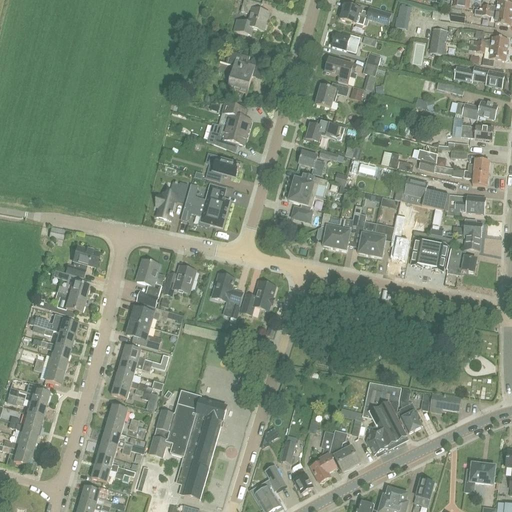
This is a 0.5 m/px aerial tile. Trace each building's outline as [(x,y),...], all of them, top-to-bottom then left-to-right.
[(264,33),(269,14),(260,11),(262,5),(244,0),(241,13),(251,16),(249,24),(237,21),(234,33),(251,37),(253,30),(264,33)] [(511,16),(511,5),(498,3),(497,8),(492,7),(491,8),(483,7),(482,12),(511,16)] [(355,26),(356,25),(363,27),(365,20),(371,22),(372,19),(388,23),(390,15),(369,9),(368,14),(359,11),(344,7),(340,21),(355,26)] [(406,7),(401,28),(412,31),(418,10),(406,7)] [(451,8),(450,14),(452,14),(459,15),(461,16),(462,9),(451,8)] [(482,12),(475,11),(475,16),(495,19),(495,25),(511,28),(511,18),(511,16),(482,12)] [(452,14),(450,14),(441,13),(440,21),(450,22),(458,23),(464,24),(465,16),(461,16),(459,15),(452,14)] [(444,58),(448,34),(434,31),(430,56),(444,58)] [(355,38),(342,35),(341,38),(336,36),(332,49),(346,53),(348,47),(352,48),(355,38)] [(507,52),(509,41),(493,38),(491,50),(507,52)] [(365,39),(363,45),(374,48),(376,42),(365,39)] [(508,61),(508,58),(506,56),(507,52),(491,50),(489,61),(483,60),(482,67),(493,68),(494,62),(505,63),(508,61)] [(259,65),(249,62),(250,58),(229,52),(226,65),(236,68),(232,82),(230,81),(228,88),(247,94),(252,78),(263,81),(268,63),(260,61),(259,65)] [(379,66),(381,58),(369,55),(367,63),(379,66)] [(480,60),(471,58),(470,65),(478,66),(480,60)] [(344,64),(329,60),(326,74),(340,78),(339,83),(348,86),(352,73),(355,74),(357,66),(344,63),(344,64)] [(375,78),(379,66),(367,63),(363,75),(375,78)] [(473,72),(456,69),(455,72),(454,73),(453,75),(454,77),(454,80),(472,84),(472,81),(476,82),(477,79),(487,81),(485,88),(501,91),(504,75),(474,69),(473,72)] [(347,99),(349,89),(333,85),(332,90),(321,87),(316,106),(331,110),(333,103),(335,104),(337,96),(347,99)] [(445,93),(447,87),(438,85),(437,91),(445,93)] [(464,91),(455,88),(453,92),(453,95),(462,98),(464,91)] [(383,97),(382,89),(375,90),(376,98),(383,97)] [(351,97),(361,100),(363,93),(353,90),(351,97)] [(427,111),(435,109),(434,101),(426,103),(427,111)] [(494,122),(498,107),(482,103),(480,109),(465,105),(461,118),(478,123),(479,118),(494,122)] [(210,111),(218,114),(220,107),(212,105),(210,111)] [(247,135),(251,122),(236,118),(238,110),(225,107),(223,114),(226,115),(225,120),(230,122),(228,129),(247,135)] [(345,130),(323,124),(318,123),(316,128),(310,126),(308,135),(306,134),(303,142),(311,144),(312,142),(319,144),(321,138),(342,144),(345,130)] [(477,129),(472,129),(472,128),(463,127),(462,134),(467,134),(466,140),(476,141),(493,143),(494,131),(477,129)] [(244,147),(247,135),(228,129),(226,137),(220,135),(219,139),(216,138),(213,146),(226,151),(229,143),(244,147)] [(370,133),(361,131),(359,140),(360,140),(361,140),(362,140),(363,140),(364,140),(365,139),(366,139),(367,139),(367,138),(368,137),(369,136),(369,135),(370,135),(370,134),(370,133)] [(452,153),(467,155),(468,153),(468,146),(455,144),(455,145),(448,144),(448,148),(439,147),(439,148),(438,151),(441,151),(452,153)] [(360,162),(362,151),(356,149),(353,161),(360,162)] [(303,152),(299,166),(313,170),(312,176),(322,179),(326,165),(316,162),(317,156),(303,152)] [(337,163),(339,157),(321,152),(319,158),(337,163)] [(452,153),(451,159),(466,162),(467,155),(452,153)] [(436,167),(437,164),(437,157),(423,154),(419,171),(434,175),(434,174),(452,177),(453,170),(436,167)] [(399,156),(392,155),(389,169),(412,174),(414,166),(399,163),(398,163),(399,156)] [(222,177),(236,180),(239,172),(239,173),(240,171),(239,170),(241,165),(217,159),(215,167),(210,165),(206,180),(220,184),(222,177)] [(445,168),(446,161),(437,160),(437,167),(445,168)] [(488,175),(490,163),(476,161),(475,167),(469,166),(468,172),(488,175)] [(468,173),(465,172),(464,180),(473,181),(473,186),(486,188),(488,175),(468,172),(468,173)] [(429,178),(412,175),(410,174),(409,179),(405,195),(443,205),(485,208),(485,200),(457,198),(449,197),(427,191),(429,184),(428,184),(429,178)] [(303,175),(301,181),(295,179),(293,187),(292,191),(315,198),(319,186),(328,189),(330,183),(318,180),(303,175)] [(173,219),(173,217),(177,202),(184,204),(189,187),(180,184),(177,198),(163,195),(163,198),(160,197),(156,208),(159,209),(157,219),(171,223),(172,219),(173,219)] [(224,202),(227,192),(212,187),(207,203),(196,199),(196,198),(189,196),(192,187),(186,205),(226,217),(230,204),(224,202)] [(315,198),(292,191),(291,195),(288,203),(293,204),(302,206),(301,210),(299,210),(295,208),(291,220),(310,226),(313,214),(311,213),(310,213),(311,209),(312,209),(315,198)] [(405,196),(402,195),(401,203),(422,208),(422,207),(444,212),(447,213),(446,217),(460,218),(460,210),(467,211),(467,214),(484,215),(485,208),(443,205),(405,195),(405,196)] [(222,231),(226,217),(186,205),(181,222),(189,224),(192,215),(202,219),(199,228),(209,231),(210,227),(222,231)] [(401,205),(399,212),(406,214),(408,206),(401,205)] [(437,211),(434,222),(442,223),(444,212),(437,211)] [(339,229),(328,227),(331,217),(324,215),(321,227),(327,228),(324,243),(323,248),(331,250),(335,251),(339,229)] [(358,228),(360,216),(354,215),(352,227),(358,228)] [(364,229),(367,217),(360,216),(358,228),(364,229)] [(392,249),(390,260),(392,261),(391,261),(392,261),(391,263),(399,264),(399,262),(400,263),(400,262),(402,263),(403,263),(405,263),(405,264),(406,264),(406,263),(409,245),(410,245),(410,244),(409,244),(401,242),(403,231),(404,231),(406,220),(405,219),(398,218),(397,218),(395,229),(392,242),(391,249),(392,249)] [(347,253),(348,248),(352,229),(345,228),(346,221),(341,220),(339,229),(335,251),(339,251),(339,252),(347,253)] [(454,236),(464,237),(464,240),(466,240),(465,252),(466,252),(479,253),(481,233),(483,233),(483,228),(482,227),(482,225),(465,224),(465,231),(455,230),(454,236)] [(375,234),(370,258),(374,259),(382,260),(383,255),(386,240),(392,242),(395,229),(379,226),(377,226),(375,234)] [(63,241),(65,232),(51,229),(49,238),(63,241)] [(359,250),(358,256),(366,257),(370,258),(375,234),(363,232),(360,251),(359,250)] [(416,242),(411,267),(422,269),(423,268),(432,270),(432,271),(443,274),(448,249),(416,242)] [(95,269),(99,255),(77,248),(73,263),(77,264),(75,269),(68,267),(66,274),(82,279),(86,267),(95,269)] [(474,275),(476,261),(465,258),(466,252),(465,252),(451,249),(448,267),(462,269),(462,272),(474,275)] [(153,298),(159,300),(159,298),(162,288),(154,285),(156,280),(160,267),(156,266),(143,262),(137,284),(149,288),(147,295),(146,296),(153,298)] [(169,283),(165,297),(172,299),(175,291),(189,296),(196,274),(181,269),(178,277),(171,275),(169,283)] [(55,273),(53,278),(68,283),(69,277),(55,273)] [(240,306),(243,294),(233,291),(236,281),(219,276),(212,300),(228,305),(228,303),(240,306)] [(85,302),(89,289),(73,284),(72,291),(59,288),(57,294),(85,302)] [(271,305),(276,289),(260,284),(255,299),(247,297),(242,314),(252,317),(255,308),(270,313),(272,305),(271,305)] [(140,293),(137,304),(156,310),(159,299),(159,298),(159,300),(153,298),(146,296),(147,295),(140,293)] [(85,302),(57,294),(55,302),(58,303),(59,300),(68,303),(65,311),(81,315),(85,302)] [(162,300),(160,308),(167,310),(169,303),(166,303),(167,302),(162,300)] [(59,311),(60,308),(57,307),(46,303),(44,310),(58,315),(59,311)] [(236,325),(237,321),(241,309),(233,307),(229,319),(231,319),(230,323),(236,325)] [(135,310),(131,323),(152,329),(155,320),(157,321),(167,324),(168,320),(170,314),(156,310),(155,316),(154,316),(135,310)] [(78,327),(63,322),(64,319),(55,316),(52,326),(48,325),(48,323),(36,319),(33,327),(45,331),(53,333),(58,334),(74,339),(78,327)] [(132,345),(139,347),(159,353),(159,352),(162,341),(150,337),(152,329),(131,323),(127,337),(134,339),(132,345)] [(71,351),(74,339),(58,334),(55,346),(71,351)] [(67,363),(71,351),(55,346),(51,358),(67,363)] [(126,348),(122,360),(138,365),(143,366),(145,361),(145,360),(140,359),(142,353),(126,348)] [(63,375),(67,363),(51,358),(48,370),(63,375)] [(122,360),(119,372),(135,377),(138,365),(122,360)] [(145,361),(143,366),(152,369),(165,373),(167,368),(153,364),(145,361)] [(59,387),(63,375),(48,370),(44,382),(59,387)] [(115,384),(115,385),(131,389),(137,391),(151,395),(153,389),(133,383),(135,377),(119,372),(115,384)] [(115,385),(112,397),(127,401),(131,389),(115,385)] [(375,458),(388,451),(387,450),(396,445),(396,444),(407,438),(396,419),(402,391),(370,385),(362,420),(375,422),(378,428),(371,432),(367,443),(375,458)] [(48,395),(49,391),(39,388),(38,392),(34,391),(32,397),(27,396),(25,396),(18,394),(19,392),(10,390),(8,397),(17,400),(24,402),(30,403),(46,408),(50,396),(48,395)] [(136,391),(135,396),(143,398),(142,400),(149,403),(151,395),(137,391),(136,391)] [(401,413),(398,415),(401,420),(409,436),(423,428),(419,421),(420,420),(416,412),(412,405),(409,404),(411,393),(404,392),(401,403),(402,410),(400,412),(401,413)] [(223,423),(227,409),(201,402),(202,398),(182,393),(175,417),(161,413),(149,456),(163,460),(166,449),(172,451),(171,455),(184,459),(177,485),(183,487),(180,496),(200,502),(222,422),(223,423)] [(429,411),(431,395),(424,394),(421,410),(429,411)] [(459,413),(461,401),(433,396),(430,413),(441,415),(442,410),(459,413)] [(43,420),(46,408),(30,403),(27,415),(43,420)] [(125,424),(128,412),(113,407),(109,420),(125,424)] [(342,410),(340,418),(354,421),(356,414),(342,410)] [(41,432),(42,428),(40,427),(43,420),(27,415),(23,427),(39,432),(41,432)] [(121,436),(125,424),(109,420),(106,432),(121,436)] [(359,439),(362,423),(355,421),(352,437),(359,439)] [(316,436),(319,424),(311,422),(308,434),(316,436)] [(21,434),(20,439),(36,444),(39,432),(23,427),(18,426),(10,423),(8,429),(16,431),(17,432),(21,434)] [(123,450),(131,453),(132,452),(138,454),(139,449),(133,447),(125,444),(120,442),(121,436),(106,432),(102,444),(118,449),(118,448),(123,450)] [(329,456),(335,436),(334,435),(325,433),(322,445),(325,446),(324,450),(323,450),(322,457),(323,459),(315,464),(316,467),(311,470),(319,486),(330,480),(327,476),(337,470),(331,460),(329,456)] [(343,453),(342,451),(343,445),(346,444),(348,436),(335,433),(334,435),(335,436),(329,456),(331,460),(334,458),(343,474),(360,465),(351,447),(346,449),(347,451),(343,453)] [(271,443),(266,435),(262,450),(270,446),(271,443)] [(32,456),(36,444),(20,439),(18,445),(12,444),(12,445),(5,442),(3,448),(32,456)] [(114,461),(118,449),(102,444),(98,456),(114,461)] [(291,465),(296,446),(286,444),(281,462),(291,465)] [(3,448),(0,447),(0,453),(9,456),(6,467),(14,469),(16,465),(29,468),(32,456),(3,448)] [(124,477),(126,471),(119,469),(119,468),(113,466),(114,461),(98,456),(95,468),(111,473),(111,472),(117,474),(124,477)] [(141,466),(143,458),(137,456),(135,464),(138,465),(141,466)] [(492,487),(495,469),(472,466),(472,472),(467,472),(464,494),(473,496),(475,485),(492,487)] [(107,485),(111,473),(95,468),(91,480),(107,485)] [(276,494),(287,487),(277,468),(265,475),(276,494)] [(142,493),(143,490),(148,471),(144,470),(138,489),(138,492),(142,493)] [(301,496),(313,489),(303,471),(297,474),(300,480),(294,483),(301,496)] [(430,502),(435,485),(421,482),(415,506),(421,507),(423,500),(430,502)] [(273,490),(270,485),(262,487),(261,487),(252,492),(256,499),(254,501),(260,511),(263,510),(264,511),(276,511),(282,509),(278,501),(277,499),(276,497),(274,494),(275,493),(273,490)] [(98,505),(101,493),(85,488),(82,501),(98,505)] [(392,511),(399,491),(395,490),(393,492),(389,490),(387,498),(384,497),(379,511),(392,511)] [(405,511),(408,504),(405,503),(407,496),(404,495),(402,492),(399,491),(392,511),(405,511)] [(103,507),(98,505),(82,501),(78,511),(95,511),(96,511),(98,511),(113,511),(114,510),(111,509),(103,506),(103,507)] [(371,511),(373,506),(360,503),(358,511),(357,511),(356,511),(371,511)]
